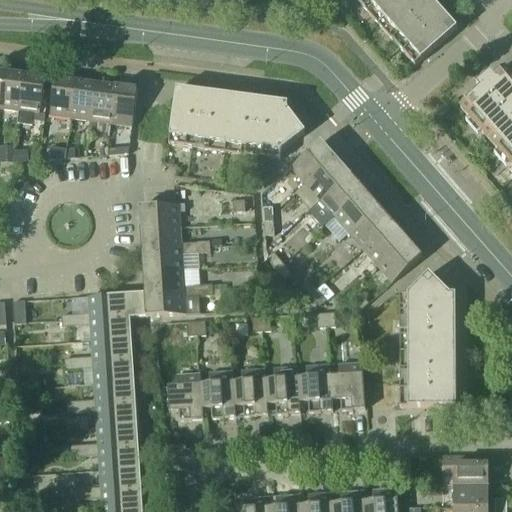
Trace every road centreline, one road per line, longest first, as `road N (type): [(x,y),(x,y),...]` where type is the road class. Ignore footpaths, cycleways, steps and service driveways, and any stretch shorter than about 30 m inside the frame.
road 1 (tertiary): [(380,116),(330,62),(289,48),(0,14)]
road 2 (residential): [(179,511),(177,466),(358,457),(382,446),(511,445)]
road 3 (tertiary): [(511,265),(380,116)]
road 4 (residential): [(75,190),(102,196),(111,216),(101,256),(70,276),(36,272)]
road 5 (residential): [(380,116),(488,28)]
